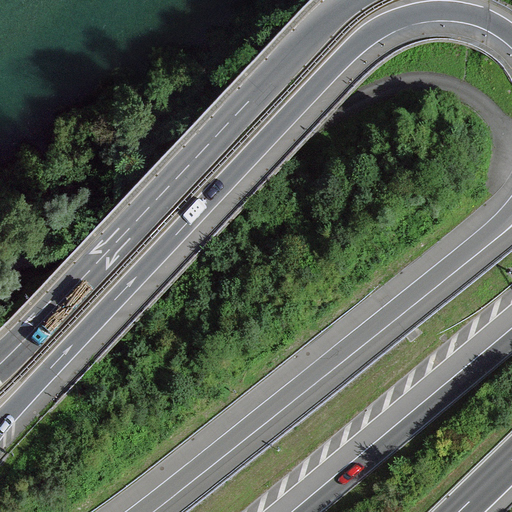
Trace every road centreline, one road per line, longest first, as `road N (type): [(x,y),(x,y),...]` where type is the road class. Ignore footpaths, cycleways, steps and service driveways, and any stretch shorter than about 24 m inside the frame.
road 1 (motorway): [(0,421),(376,28),(446,10),(511,34)]
road 2 (motorway): [(356,0),(258,91),(0,364)]
road 3 (track): [(369,0),(52,255),(0,278)]
road 4 (motorway): [(457,271),(154,511)]
road 5 (motorway): [(511,341),(307,511)]
